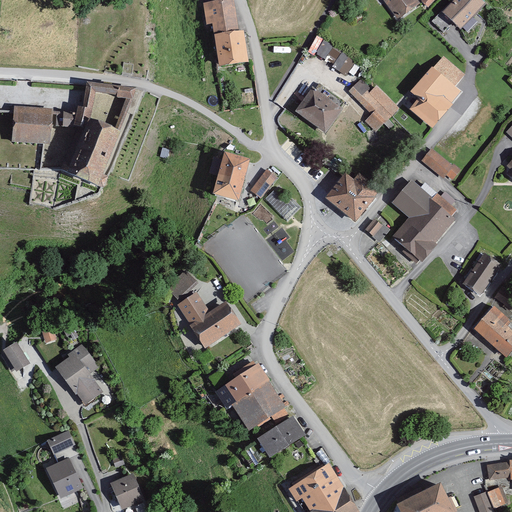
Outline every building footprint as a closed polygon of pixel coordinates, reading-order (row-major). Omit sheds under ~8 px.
[(217,68),(248,64),(243,32),(236,33),(231,0),(230,0),(202,4),(205,27),(211,27),(217,68)] [(380,0),(396,21),(419,5),(415,0),(380,0)] [(455,0),(442,14),(460,30),(483,5),(477,0),(455,0)] [(431,23),(443,34),(451,25),(438,14),(431,23)] [(326,39),(316,52),(325,60),(326,59),(347,75),(356,62),(326,39)] [(452,88),(463,75),(442,58),(431,70),(430,69),(409,93),(417,100),(408,111),(431,130),(450,107),(449,106),(459,94),(452,88)] [(397,110),(375,86),(368,93),(358,83),(347,93),(369,116),(364,121),(374,132),(397,110)] [(125,102),(131,105),(133,93),(85,84),(84,89),(81,110),(91,112),(94,97),(125,102)] [(324,134),(341,110),(312,90),(295,114),(324,134)] [(111,134),(117,137),(131,105),(125,102),(111,134)] [(52,113),(52,111),(13,108),(13,113),(10,144),(49,146),(51,129),(52,113)] [(91,112),(81,110),(75,110),(75,115),(52,113),(51,129),(83,132),(86,124),(91,112)] [(111,134),(86,124),(83,132),(64,177),(101,192),(106,180),(101,178),(117,137),(111,134)] [(451,165),(433,149),(421,162),(442,179),(445,175),(451,180),(459,171),(452,164),(451,165)] [(238,203),(248,163),(221,156),(211,196),(238,203)] [(276,179),(264,171),(249,191),(261,199),(276,179)] [(359,174),(353,182),(344,175),(324,202),(355,224),(380,190),(359,174)] [(455,211),(435,195),(431,200),(411,183),(392,205),(408,219),(393,236),(401,242),(398,245),(420,265),(435,247),(433,245),(453,221),(449,218),(455,211)] [(380,227),(373,221),(364,231),(372,237),(380,227)] [(500,268),(483,255),(461,285),(478,298),(500,268)] [(194,283),(184,273),(165,291),(175,301),(194,283)] [(511,291),(501,285),(493,299),(511,310),(511,291)] [(238,326),(224,304),(208,314),(196,295),(175,308),(202,349),(238,326)] [(511,352),(511,333),(506,329),(510,324),(492,309),(472,331),(505,360),(511,352)] [(41,328),(45,343),(55,341),(52,326),(41,328)] [(29,364),(14,344),(1,353),(16,373),(29,364)] [(98,367),(80,344),(65,356),(68,360),(55,369),(84,408),(103,394),(88,374),(98,367)] [(284,408),(257,366),(213,394),(224,411),(229,408),(245,432),(284,408)] [(303,437),(290,418),(256,442),(269,461),(303,437)] [(46,441),(53,455),(73,444),(66,431),(46,441)] [(425,431),(411,438),(413,443),(428,437),(425,431)] [(81,488),(66,458),(45,469),(60,499),(81,488)] [(508,479),(506,464),(486,466),(488,481),(508,479)] [(356,511),(326,465),(287,490),(295,503),(300,500),(307,511),(356,511)] [(144,500),(132,475),(110,485),(122,510),(144,500)] [(398,511),(452,511),(440,486),(396,507),(398,511)] [(509,504),(500,487),(486,495),(495,511),(509,504)]
